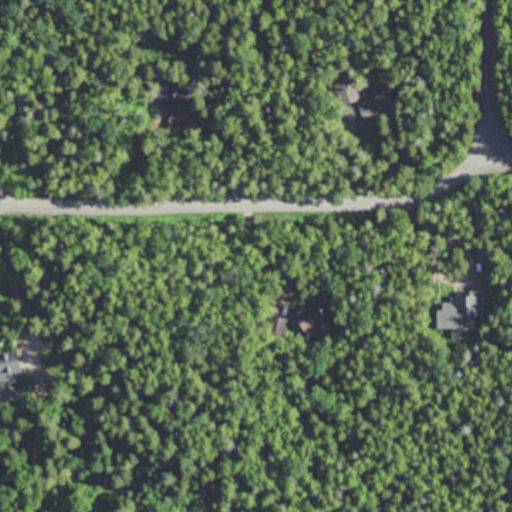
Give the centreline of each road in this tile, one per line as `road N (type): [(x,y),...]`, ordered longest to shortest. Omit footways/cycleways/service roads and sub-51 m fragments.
road 1 (residential): [(499,149),(409,203),(129,211),(0,202)]
road 2 (residential): [(499,149),(491,130),(492,0)]
